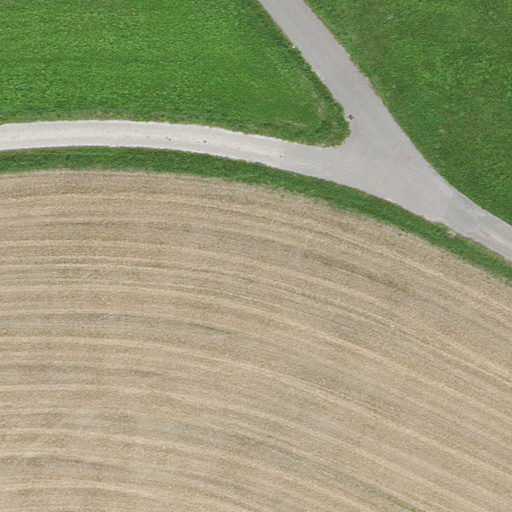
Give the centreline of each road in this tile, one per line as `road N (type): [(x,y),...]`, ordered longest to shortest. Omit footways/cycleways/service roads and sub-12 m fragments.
road 1 (track): [(0,139),(65,131),(253,145),(423,193),(511,241)]
road 2 (unclassified): [(268,0),(423,193)]
